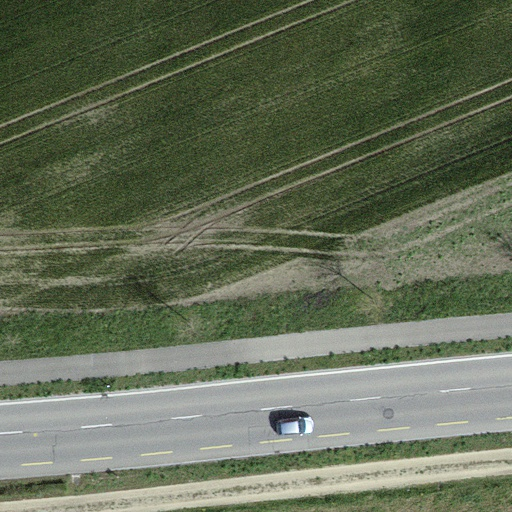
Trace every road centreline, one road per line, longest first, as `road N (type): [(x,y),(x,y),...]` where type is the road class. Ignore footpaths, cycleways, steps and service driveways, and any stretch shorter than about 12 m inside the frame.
road 1 (primary): [(511,384),(0,433)]
road 2 (track): [(511,461),(34,511)]
